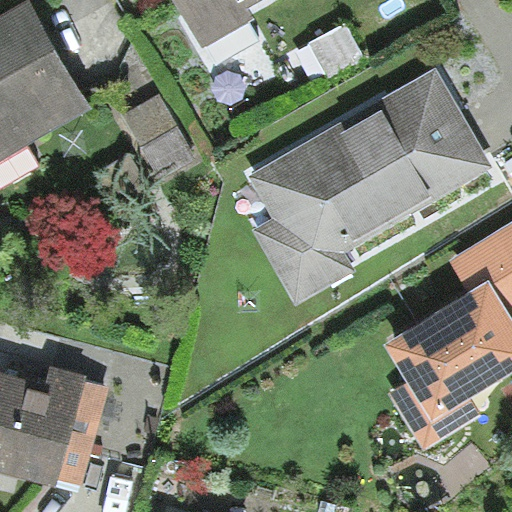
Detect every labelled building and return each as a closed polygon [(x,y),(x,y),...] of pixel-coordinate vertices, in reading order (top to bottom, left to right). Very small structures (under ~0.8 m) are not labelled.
[(171,0),(197,46),(251,17),(246,8),(261,0),(171,0)] [(0,166),(93,113),(29,2),(0,18),(0,166)] [(375,107),(252,176),(278,222),(253,236),(293,307),(353,273),(343,258),(497,171),(437,72),(375,107)] [(159,95),(124,115),(162,180),(197,160),(159,95)] [(511,227),(454,264),(473,294),(387,348),(409,382),(391,394),(425,449),(480,414),(471,401),(511,375),(511,227)] [(0,379),(0,469),(57,485),(58,479),(81,485),(106,391),(85,385),(87,378),(51,369),(45,392),(0,379)]
